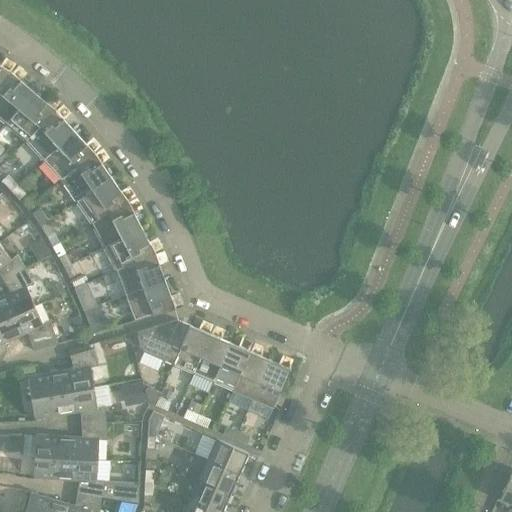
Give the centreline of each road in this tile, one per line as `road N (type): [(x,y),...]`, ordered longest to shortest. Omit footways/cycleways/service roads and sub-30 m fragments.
road 1 (residential): [(0,27),(69,80),(110,127),(158,200),(207,304),(331,351)]
road 2 (tertiary): [(381,373),(462,182)]
road 3 (residential): [(264,511),(331,351)]
road 4 (tertiary): [(511,21),(468,140),(462,182)]
road 5 (residential): [(381,373),(511,427)]
